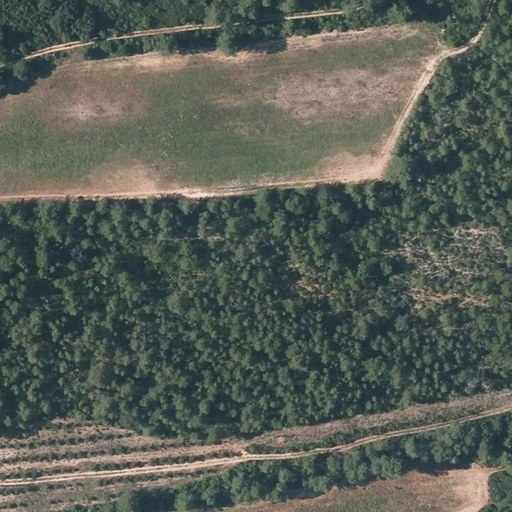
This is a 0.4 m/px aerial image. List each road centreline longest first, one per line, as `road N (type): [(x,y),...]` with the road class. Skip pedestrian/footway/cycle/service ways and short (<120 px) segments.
road 1 (track): [(493,0),(470,46),(454,48),(413,27),(131,52),(62,63),(0,89)]
road 2 (track): [(375,0),(110,38),(0,65)]
road 3 (track): [(252,456),(334,448),(511,406)]
